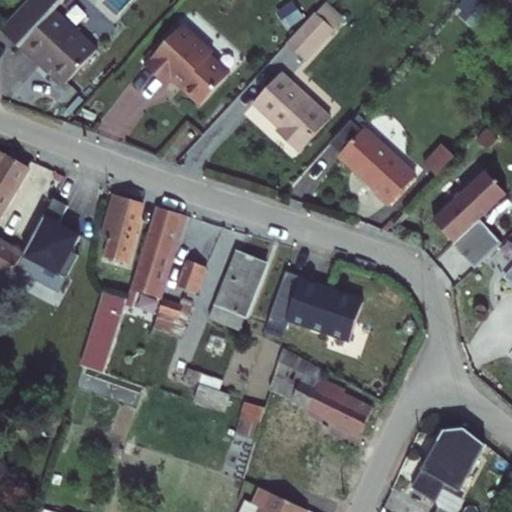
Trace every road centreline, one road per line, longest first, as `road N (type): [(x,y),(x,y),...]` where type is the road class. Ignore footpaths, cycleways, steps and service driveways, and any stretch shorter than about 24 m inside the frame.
road 1 (residential): [(0,120),(405,265),(433,296),(442,327),(419,382)]
road 2 (residential): [(419,382),(360,511)]
